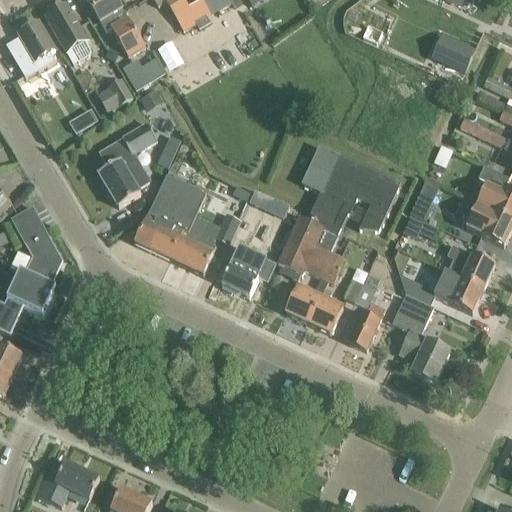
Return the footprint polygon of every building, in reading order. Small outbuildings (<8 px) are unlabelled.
[(115,0),(88,0),(86,1),(106,34),(111,31),(129,61),(146,51),(115,0)] [(151,0),(152,1),(153,1),(159,11),(167,6),(183,35),(196,28),(200,34),(212,26),(208,20),(211,19),(211,18),(231,6),(235,11),(243,6),(239,0),(207,0),(189,11),(182,0),(151,0)] [(436,0),(463,12),(468,0),(436,0)] [(46,21),(56,39),(62,49),(65,47),(71,58),(82,52),(76,41),(84,36),(68,9),(46,21)] [(56,53),(50,42),(40,25),(19,37),(40,73),(54,65),(50,56),(56,53)] [(368,28),(362,41),(378,49),(384,35),(368,28)] [(493,40),(494,41),(499,43),(511,49),(511,34),(502,30),(501,29),(499,29),(499,28),(493,40)] [(441,53),(436,63),(455,71),(459,62),(441,53)] [(152,86),(139,65),(124,75),(136,95),(152,86)] [(478,101),(505,113),(511,116),(511,91),(488,80),(484,90),(510,102),(508,106),(482,94),(478,101)] [(27,81),(19,85),(26,96),(34,92),(27,81)] [(135,102),(123,83),(98,98),(109,117),(135,102)] [(157,93),(140,103),(148,115),(164,105),(157,93)] [(511,116),(505,113),(500,124),(511,129),(511,116)] [(511,144),(465,123),(461,131),(506,152),(505,154),(511,156),(511,144)] [(150,185),(134,158),(158,144),(147,127),(122,142),(123,144),(101,157),(109,171),(99,177),(119,211),(141,198),(138,193),(150,185)] [(301,220),(279,268),(283,270),(298,277),(302,279),(303,279),(305,273),(320,280),(322,281),(323,282),(329,270),(335,257),(331,256),(339,239),(338,238),(349,215),(351,216),(359,199),(372,206),(361,231),(381,231),(402,184),(342,157),(341,159),(337,168),(324,196),(321,195),(321,197),(310,219),(313,220),(310,225),(306,223),(301,220)] [(486,188),(477,208),(478,208),(493,215),(511,223),(511,193),(509,193),(506,191),(510,182),(485,170),(478,185),(486,188)] [(135,247),(204,280),(215,257),(214,257),(217,250),(189,237),(208,198),(168,179),(135,247)] [(237,190),(233,198),(246,205),(250,196),(237,190)] [(0,196),(0,218),(11,207),(0,196)] [(478,208),(467,232),(482,239),(482,240),(486,242),(504,250),(511,233),(511,223),(493,215),(478,208)] [(0,304),(0,333),(11,339),(19,320),(24,309),(43,317),(54,294),(56,289),(53,288),(64,265),(34,211),(12,223),(33,261),(27,275),(21,273),(5,307),(0,304)] [(230,242),(232,243),(240,226),(239,225),(240,223),(228,218),(218,240),(229,246),(230,242)] [(412,219),(403,237),(416,243),(424,225),(412,219)] [(0,251),(13,245),(7,234),(0,238),(0,251)] [(402,253),(413,258),(415,252),(413,246),(407,243),(402,253)] [(448,276),(462,283),(484,293),(496,268),(473,258),(473,259),(453,249),(448,260),(454,263),(448,276)] [(231,268),(222,288),(250,301),(259,281),(268,285),(276,269),(239,252),(231,268)] [(347,263),(335,257),(329,270),(341,276),(347,263)] [(341,276),(329,270),(323,282),(322,281),(315,298),(299,291),(287,317),(309,327),(325,292),(325,293),(329,285),(335,288),(341,276)] [(413,284),(406,298),(431,310),(436,300),(451,307),(450,307),(473,318),(484,293),(462,283),(448,276),(443,274),(436,287),(436,286),(433,293),(413,284)] [(370,277),(366,286),(377,291),(381,282),(370,277)] [(364,287),(352,282),(344,301),(355,306),(364,287)] [(376,293),(364,287),(355,306),(367,312),(376,293)] [(325,292),(309,327),(331,338),(344,311),(328,304),(332,296),(325,293),(325,292)] [(406,298),(404,302),(392,327),(411,336),(400,359),(401,359),(403,354),(418,361),(412,376),(436,387),(451,355),(428,344),(429,342),(422,338),(435,311),(431,310),(406,298)] [(362,317),(357,328),(348,346),(367,355),(381,326),(380,325),(385,313),(372,307),(366,319),(362,317)] [(0,374),(13,380),(23,359),(0,347),(0,374)] [(0,400),(3,402),(13,380),(0,374),(0,400)] [(37,499),(56,508),(62,511),(70,494),(90,503),(100,482),(66,466),(61,477),(50,472),(37,499)] [(121,492),(113,510),(112,511),(150,511),(153,506),(121,492)]
